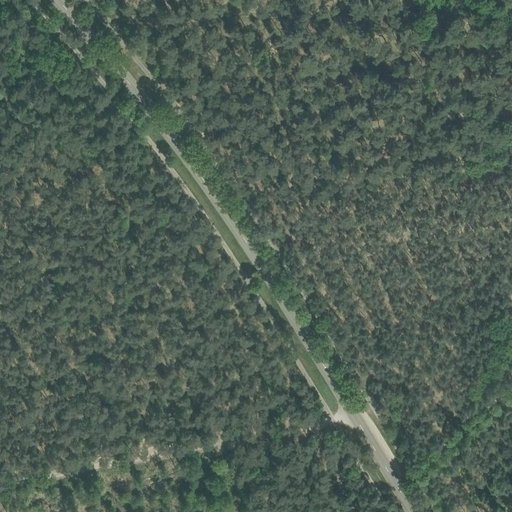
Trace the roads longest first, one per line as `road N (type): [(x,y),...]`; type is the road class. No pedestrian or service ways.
road 1 (secondary): [(413,511),(192,166),(53,0)]
road 2 (track): [(511,10),(71,22)]
road 3 (track): [(0,485),(333,420)]
road 4 (track): [(511,375),(395,482)]
